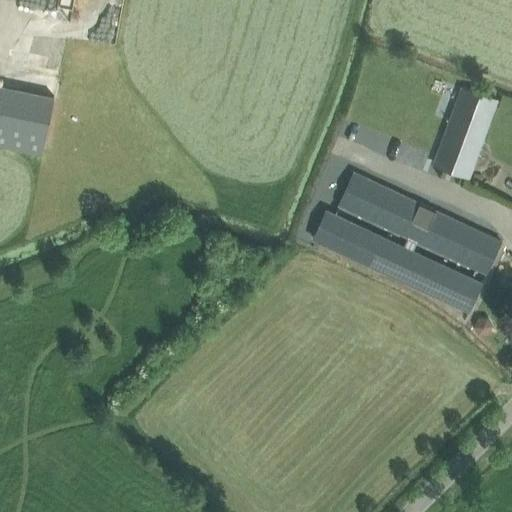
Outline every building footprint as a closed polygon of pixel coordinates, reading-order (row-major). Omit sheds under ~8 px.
[(416,158),(424,135),(436,139),(456,85),(409,68),(381,145),(416,158)] [(54,96),(0,84),(0,143),(43,152),(54,96)] [(462,87),(443,141),(435,163),(470,175),(497,100),(462,87)] [(342,204),(469,263),(487,272),(501,241),(356,173),(342,204)] [(482,282),(464,274),(327,211),(314,238),(470,309),(482,282)]
